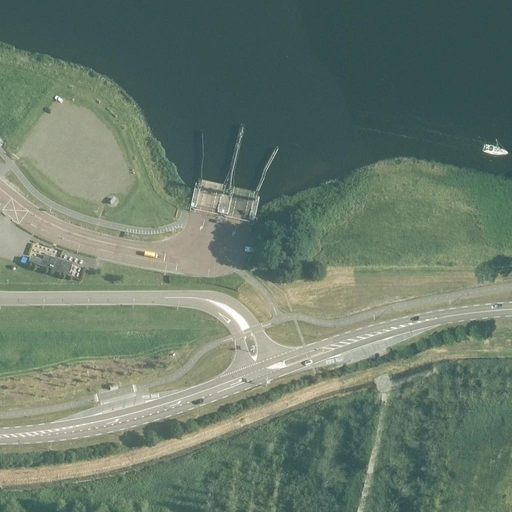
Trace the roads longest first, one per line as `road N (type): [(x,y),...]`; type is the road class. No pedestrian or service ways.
road 1 (tertiary): [(260,374),(243,325),(213,302),(0,299)]
road 2 (tertiary): [(226,193),(212,247),(195,259),(175,259),(59,233),(0,191)]
road 3 (primary): [(260,374),(137,416),(0,437)]
road 4 (primary): [(511,309),(416,322),(260,374)]
road 5 (track): [(375,333),(383,417),(361,511)]
